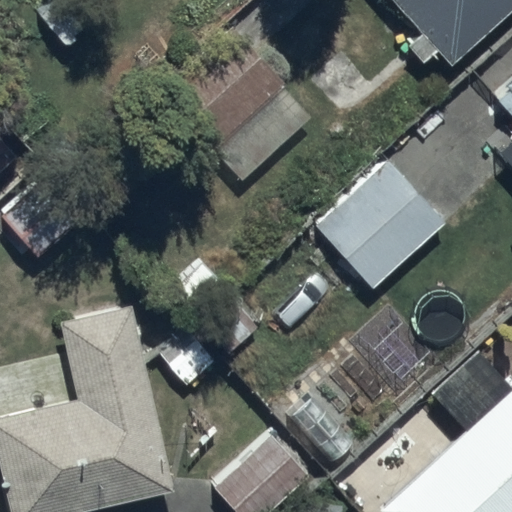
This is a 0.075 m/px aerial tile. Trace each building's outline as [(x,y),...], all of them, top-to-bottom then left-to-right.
[(511,3),(511,0),(387,0),(417,32),(401,47),(417,64),(430,52),(445,67),(511,3)] [(207,151),(277,88),(225,30),(155,93),(207,151)] [(511,77),(501,87),(505,92),(494,102),(507,117),(511,113),(511,77)] [(0,171),(16,157),(0,138),(0,171)] [(439,220),(384,160),(312,226),(367,286),(439,220)] [(38,175),(0,210),(0,227),(30,260),(76,216),(38,175)] [(53,322),(71,402),(0,417),(0,502),(2,511),(78,511),(169,492),(128,305),(53,322)] [(511,511),(511,385),(505,391),(471,352),(427,391),(465,434),(377,511),(511,511)] [(264,511),(303,476),(266,436),(208,489),(228,511),(264,511)]
